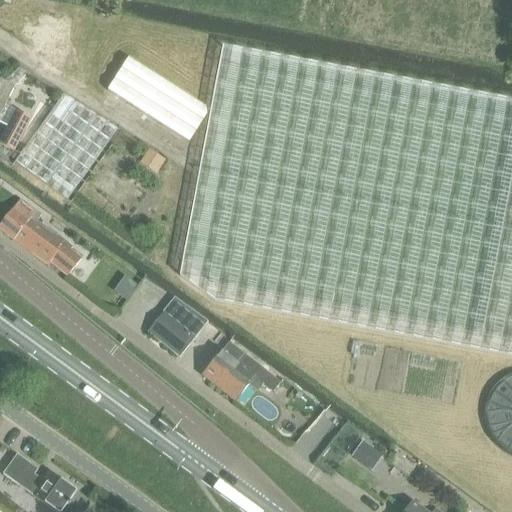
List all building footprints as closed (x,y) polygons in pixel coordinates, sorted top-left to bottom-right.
[(79,15),(55,11),(54,15),(40,13),(34,47),(46,50),(43,65),(63,69),(65,55),(71,56),(79,15)] [(196,182),(178,278),(214,303),(511,358),(511,102),(453,92),(250,54),(221,48),(199,167),(196,182)] [(189,143),(209,112),(127,60),(107,91),(189,143)] [(0,115),(15,87),(0,80),(0,115)] [(63,97),(14,164),(66,202),(117,132),(63,97)] [(0,144),(13,152),(30,120),(14,112),(0,139),(0,144)] [(148,151),(140,164),(156,175),(165,163),(148,151)] [(67,277),(81,259),(70,251),(71,249),(36,222),(40,218),(20,202),(0,227),(0,229),(47,267),(50,263),(67,277)] [(81,270),(75,278),(84,285),(90,276),(81,270)] [(179,358),(202,329),(206,323),(174,300),(170,304),(148,333),(179,358)] [(235,402),(247,387),(257,394),(263,387),(273,394),(280,385),(228,343),(202,377),(235,402)] [(310,462),(347,424),(330,407),(293,445),(310,462)] [(362,443),(351,458),(370,473),(381,457),(362,443)] [(54,511),(82,511),(89,503),(49,474),(43,483),(33,476),(37,471),(16,456),(3,475),(54,511)] [(436,511),(434,511),(432,511),(424,511),(411,503),(404,511),(436,511)]
